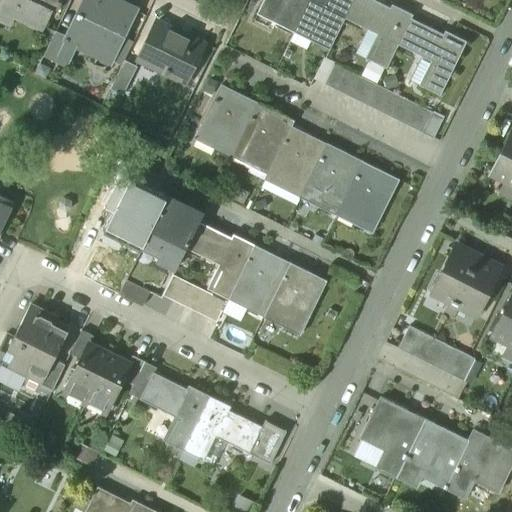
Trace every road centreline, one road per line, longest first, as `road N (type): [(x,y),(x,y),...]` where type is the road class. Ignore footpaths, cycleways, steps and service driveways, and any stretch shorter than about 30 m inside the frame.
road 1 (residential): [(511,43),(324,419)]
road 2 (residential): [(0,305),(19,266),(324,419)]
